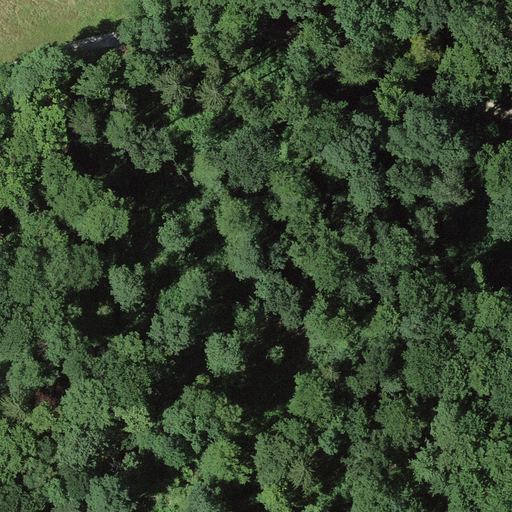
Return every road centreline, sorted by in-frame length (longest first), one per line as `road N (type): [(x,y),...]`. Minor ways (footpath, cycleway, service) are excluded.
road 1 (track): [(0,236),(69,198),(175,168),(277,154),(511,157)]
road 2 (track): [(511,126),(230,52),(88,44),(0,63)]
